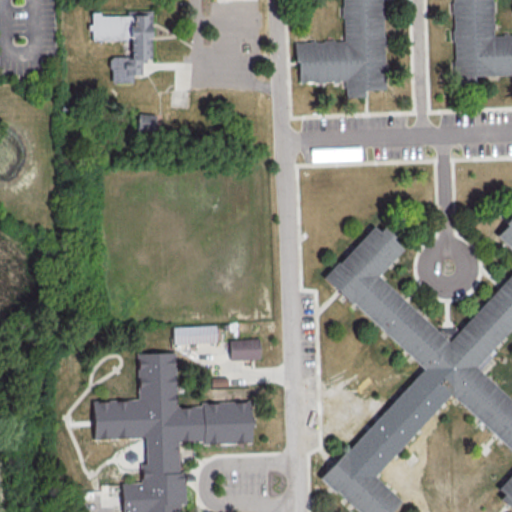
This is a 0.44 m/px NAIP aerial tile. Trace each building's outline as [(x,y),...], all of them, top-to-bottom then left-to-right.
[(340,0),(343,39),(294,42),(296,71),(357,96),(385,83),(395,0),(436,0),(454,78),(511,74),(511,33),(493,35),(491,0),(340,0)] [(129,38),(130,56),(108,57),(109,82),(132,81),(132,74),(141,74),(140,59),(151,59),(150,10),(125,10),(125,15),(98,15),(98,11),(90,12),(90,23),(88,23),(89,39),(129,38)] [(153,130),(153,113),(137,112),(136,130),(153,130)] [(309,147),(310,161),(360,160),(359,146),(309,147)] [(511,401),(477,370),(488,358),(489,352),(511,325),(511,213),(493,234),(511,251),(511,269),(456,331),(453,328),(439,326),(438,332),(376,276),(402,246),(382,229),(368,227),(323,278),(322,278),(420,367),(320,478),(356,511),(389,511),(400,501),(372,476),(447,393),(511,451),(511,470),(500,483),(498,498),(506,505),(511,505),(511,401)] [(171,343),(206,342),(206,325),(170,326),(171,343)] [(258,358),(258,338),(227,338),(228,359),(258,358)] [(133,351),(172,350),(174,406),(245,403),(246,439),(176,441),(177,471),(182,471),(184,511),(152,511),(119,511),(119,483),(143,482),(141,436),(91,438),(89,399),(135,398),(133,351)]
